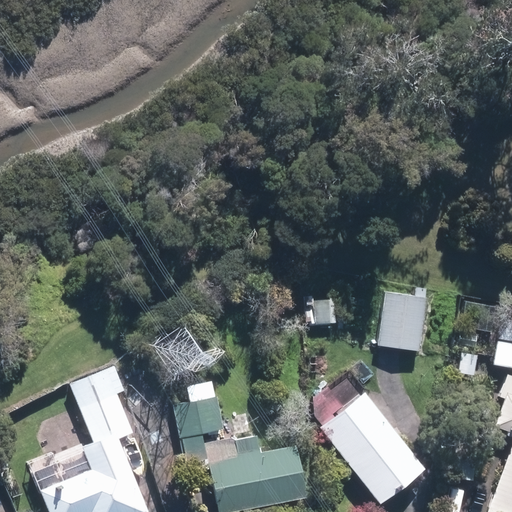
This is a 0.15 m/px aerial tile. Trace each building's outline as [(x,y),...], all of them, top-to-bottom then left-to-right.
[(373,348),(414,353),(420,300),(379,294),(373,348)] [(455,343),(471,345),(473,333),(457,330),(455,343)] [(511,338),(497,338),(495,360),(511,361),(511,338)] [(480,353),(458,350),(455,372),(477,375),(480,353)] [(63,483),(43,492),(51,511),(142,511),(128,476),(145,469),(106,370),(70,385),(98,452),(57,469),(63,483)] [(172,410),(186,465),(202,461),(197,438),(223,431),(214,400),(212,401),(208,384),(183,390),(187,406),(172,410)] [(322,430),(381,505),(425,472),(365,396),(322,430)] [(484,511),(511,511),(511,399),(502,396),(490,429),(511,437),(484,511)] [(205,467),(212,511),(244,511),(297,504),(289,452),(254,457),(252,442),(231,446),(234,462),(205,467)]
